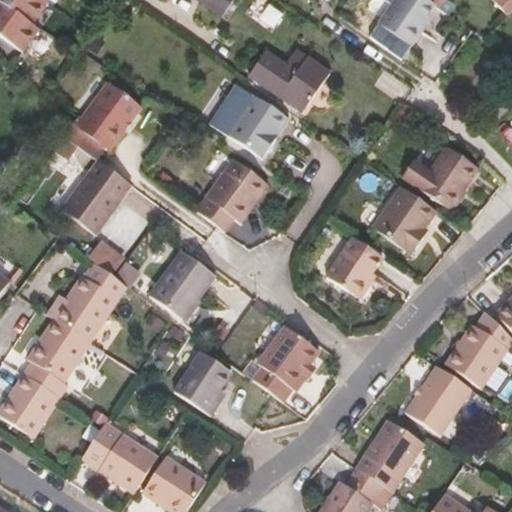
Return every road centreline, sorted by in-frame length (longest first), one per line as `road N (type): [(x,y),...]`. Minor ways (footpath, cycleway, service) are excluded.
road 1 (residential): [(250,496),(309,448),(461,268),(511,224)]
road 2 (unknown): [(267,287),(331,175)]
